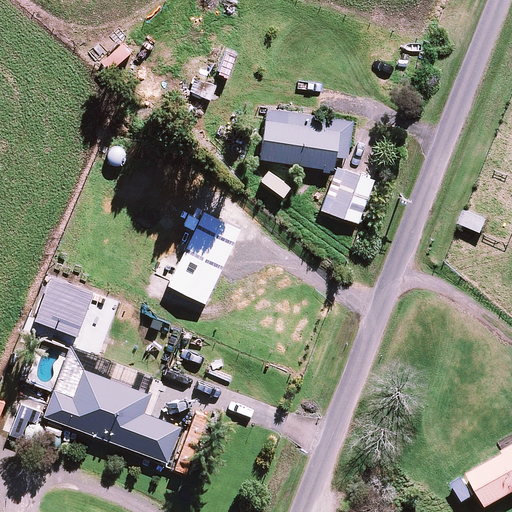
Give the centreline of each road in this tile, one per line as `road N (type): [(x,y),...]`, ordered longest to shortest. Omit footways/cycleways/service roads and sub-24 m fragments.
road 1 (residential): [(302,511),(498,0)]
road 2 (track): [(511,336),(451,289),(394,269)]
